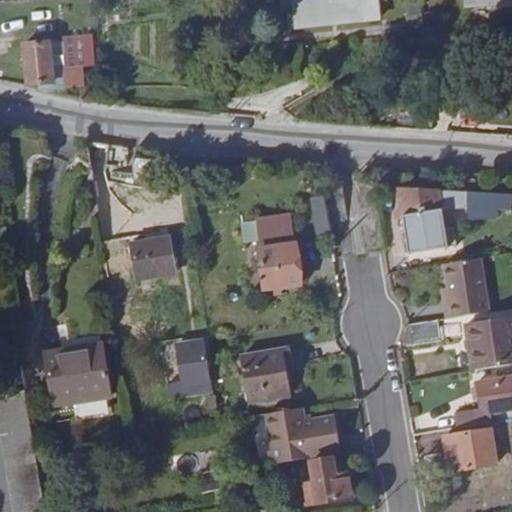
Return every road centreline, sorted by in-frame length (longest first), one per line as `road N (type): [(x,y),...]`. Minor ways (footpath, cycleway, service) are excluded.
road 1 (residential): [(0,103),(511,156)]
road 2 (residential): [(364,251),(404,511)]
